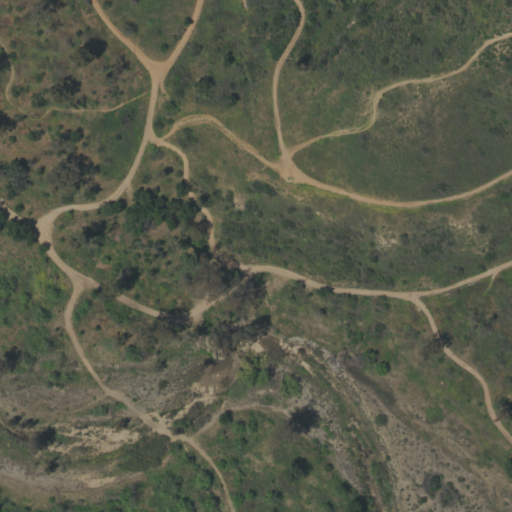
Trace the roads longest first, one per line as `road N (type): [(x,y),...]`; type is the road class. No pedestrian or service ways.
road 1 (track): [(0,203),(40,230),(80,286),(135,308),(191,315),(245,269),(267,268),(343,293),(406,293),(446,351),(480,381),(495,425),(511,445)]
road 2 (track): [(291,0),(298,21),(272,91),(279,153),(291,171),(353,199),(412,207),(444,203),(511,173)]
road 3 (track): [(40,230),(53,214),(117,194),(195,0)]
road 4 (track): [(511,33),(485,42),(457,72),(378,96),(368,104),(367,124),(316,133),(279,153)]
